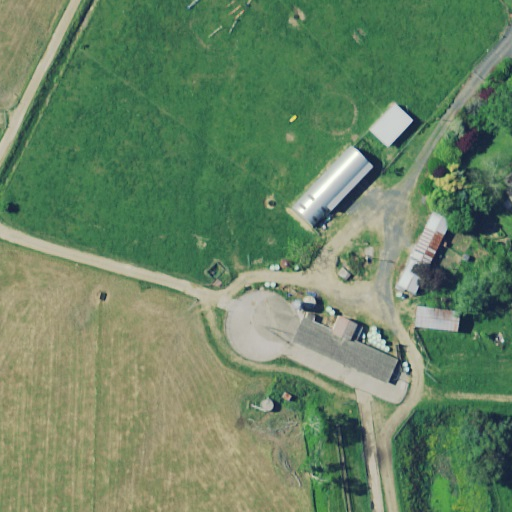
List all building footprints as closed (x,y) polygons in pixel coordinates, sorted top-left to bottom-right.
[(372,166),(352,146),(293,207),(314,227),(372,166)] [(298,179),(286,168),(281,173),(293,184),(298,179)] [(451,220),(432,212),(397,284),(416,293),(451,220)] [(318,302),(310,294),(302,302),(310,310),(318,302)] [(460,313),(417,307),(415,325),(457,331),(460,313)] [(365,328),(340,316),(333,330),(306,318),(295,343),(385,384),(396,360),(358,342),(365,328)] [(274,401),(263,400),(262,410),(273,411),(274,401)]
